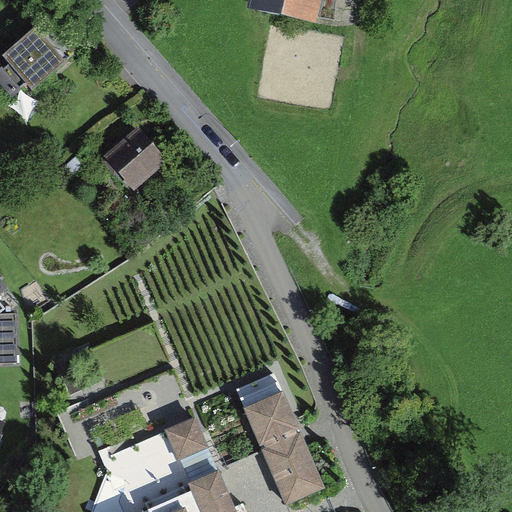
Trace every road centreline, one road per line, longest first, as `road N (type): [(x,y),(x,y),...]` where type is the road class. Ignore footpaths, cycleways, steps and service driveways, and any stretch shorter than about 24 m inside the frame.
road 1 (unclassified): [(245,179),(278,283),(378,511)]
road 2 (residential): [(92,0),(245,179)]
road 3 (residential): [(245,179),(341,283)]
